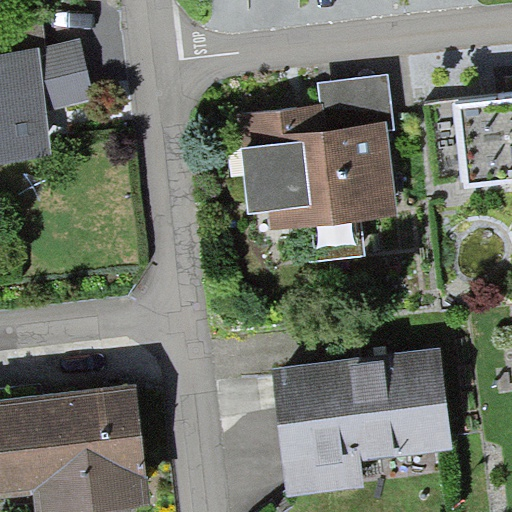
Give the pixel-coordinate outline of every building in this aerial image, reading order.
[(93,99),(79,39),(40,48),(0,52),(0,162),(52,157),(48,110),(93,99)] [(394,133),(389,76),(318,83),(320,105),(244,112),(253,209),(272,208),(273,226),(396,215),(388,134),(394,133)] [(511,100),(457,106),(465,189),(511,183),(511,100)] [(453,450),(442,351),(354,361),(272,370),(286,495),(363,487),(360,461),(453,450)] [(103,511),(153,507),(139,382),(31,394),(0,397),(0,499),(32,496),(33,511),(103,511)]
